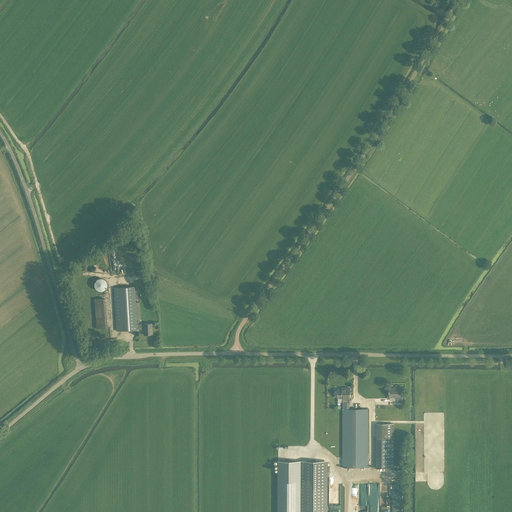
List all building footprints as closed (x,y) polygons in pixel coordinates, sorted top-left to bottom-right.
[(107,282),(106,280),(104,279),(102,278),(99,278),(97,279),(96,280),(94,282),(94,285),(94,287),(96,289),(97,290),(99,291),(102,291),(104,290),(106,289),(107,287),(107,285),(107,282)] [(136,325),(135,319),(140,319),(139,302),(134,302),(133,286),(114,287),(116,331),(136,329),(143,328),(143,335),(152,334),(152,324),(136,325)] [(96,329),(108,328),(105,298),(94,299),(96,329)] [(389,396),(395,396),(395,398),(396,398),(396,402),(403,402),(403,396),(401,396),(401,387),(395,387),(395,388),(389,388),(389,396)] [(337,397),(337,398),(342,398),(342,402),(342,409),(342,467),(368,467),(368,409),(350,409),(350,402),(349,402),(349,398),(350,398),(350,388),(344,388),(344,389),(337,389),(337,390),(336,390),(335,391),(334,396),(336,397),(337,397)] [(376,423),(376,467),(394,467),(394,423),(376,423)] [(278,461),(277,511),(326,511),(326,461),(278,461)] [(367,481),(360,480),(358,496),(376,497),(377,485),(371,485),(371,487),(367,487),(367,481)]
